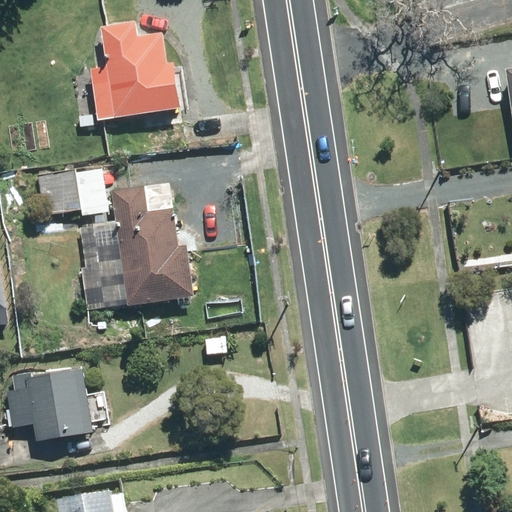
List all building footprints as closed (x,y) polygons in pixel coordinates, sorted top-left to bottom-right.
[(102,69),(104,81),(96,82),(101,121),(122,119),(122,123),(128,123),(128,128),(143,126),(144,132),(147,132),(149,150),(184,145),(180,111),(184,110),(178,65),(171,66),(167,35),(141,38),(139,25),(106,29),(111,68),(102,69)] [(95,118),(81,119),(82,129),(96,128),(95,118)] [(46,216),(84,211),(85,214),(113,210),(106,168),(41,177),(46,216)] [(174,187),(117,194),(131,308),(196,300),(190,249),(182,250),(174,187)] [(3,262),(0,262),(0,326),(12,325),(3,262)] [(225,271),(209,271),(209,307),(226,307),(225,271)] [(16,379),(18,392),(10,394),(16,429),(36,426),(39,445),(96,435),(86,373),(33,381),(32,376),(16,379)] [(24,450),(0,449),(0,468),(23,469),(24,450)] [(128,511),(125,495),(117,496),(116,493),(63,501),(64,511),(128,511)]
